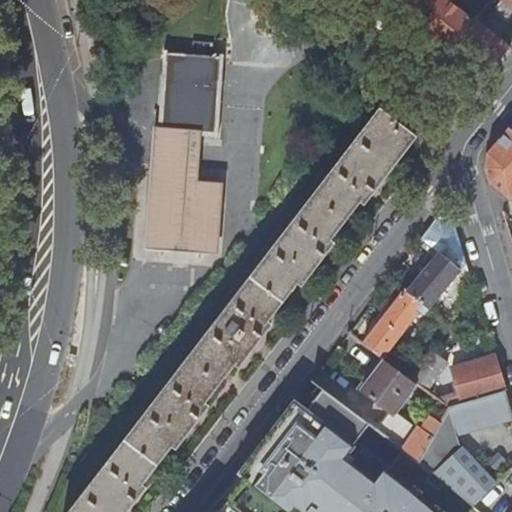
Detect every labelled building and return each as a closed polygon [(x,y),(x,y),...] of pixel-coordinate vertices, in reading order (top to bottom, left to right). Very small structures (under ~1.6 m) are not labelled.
[(430,0),(423,8),(432,15),(420,30),(451,55),(459,45),(468,52),(472,65),(498,61),(510,46),(477,20),(474,24),(445,0),(430,0)] [(160,125),(203,127),(203,130),(218,131),(222,55),(169,51),(169,49),(165,48),(160,125)] [(361,76),(367,68),(360,62),(354,70),(361,76)] [(381,114),(395,125),(406,110),(388,96),(376,110),(381,113),(381,114)] [(395,125),(381,114),(75,511),(128,511),(146,490),(142,487),(174,445),(178,448),(208,408),(204,405),(236,363),(240,367),(271,327),(267,324),(299,282),(302,285),(332,246),(329,243),(361,201),(364,203),(414,139),(395,125)] [(203,127),(160,125),(154,124),(147,248),(221,253),(225,181),(200,179),(203,130),(203,127)] [(511,134),(508,131),(487,157),(485,173),(490,186),(497,193),(511,204),(511,134)] [(465,263),(453,220),(437,217),(421,238),(439,252),(407,292),(429,310),(465,263)] [(390,279),(382,289),(397,300),(364,343),(384,358),(409,377),(424,358),(415,351),(404,366),(388,354),(420,311),(425,315),(429,310),(407,292),(390,279)] [(432,324),(443,333),(449,325),(438,316),(432,324)] [(416,383),(426,390),(447,363),(430,350),(424,358),(409,377),(416,383)] [(450,408),(505,393),(494,356),(453,368),(463,400),(445,405),(450,408)] [(409,377),(384,358),(361,388),(390,410),(376,428),(419,460),(442,422),(431,415),(421,428),(395,411),(416,383),(409,377)] [(297,511),(302,507),(308,511),(438,511),(386,473),(377,485),(343,460),(369,423),(311,381),(214,508),(211,511),(297,511)] [(473,506),(496,484),(457,443),(456,435),(511,418),(511,416),(505,393),(450,408),(442,422),(419,460),(473,506)]
